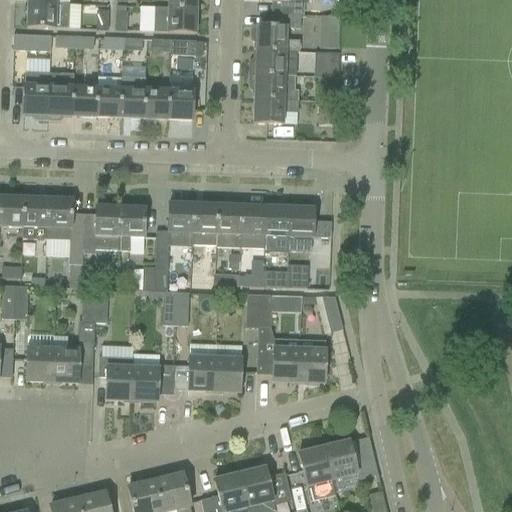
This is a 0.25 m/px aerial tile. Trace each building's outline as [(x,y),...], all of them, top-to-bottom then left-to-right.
[(194,11),(194,0),(166,0),(166,11),(194,11)] [(258,0),(258,4),(274,5),(274,16),(274,17),(299,18),(299,4),(288,4),(288,0),(258,0)] [(66,31),(67,7),(54,6),(26,6),(25,29),(52,31),(66,31)] [(124,34),(125,15),(125,9),(116,9),(116,15),(114,15),(114,34),(124,34)] [(193,35),(194,11),(166,11),(154,10),(153,34),(193,35)] [(106,14),(96,14),(95,33),(106,33),(106,14)] [(299,31),(299,18),(274,17),(274,16),(269,16),(268,29),(251,29),(248,32),(248,41),(250,44),(254,44),(254,54),(283,55),(295,55),(299,55),(299,45),(284,44),(284,30),(299,31)] [(319,36),(318,52),(338,52),(338,36),(319,36)] [(12,37),(11,53),(48,54),(49,38),(12,37)] [(72,50),(73,40),(54,39),(54,49),(72,50)] [(91,41),(73,40),(72,50),(91,51),(91,41)] [(121,52),(121,42),(103,41),(102,51),(121,52)] [(140,43),(121,42),(121,52),(139,52),(140,43)] [(169,53),(169,44),(152,43),(152,53),(169,53)] [(169,53),(169,58),(192,59),(193,45),(169,44),(169,53)] [(246,65),(246,78),(294,79),(295,55),(283,55),(254,54),(253,62),(249,62),(246,65)] [(317,79),(317,80),(336,81),(337,57),(314,56),(313,79),(317,79)] [(45,123),(47,88),(47,76),(23,75),(22,116),(31,117),(31,121),(34,123),(45,123)] [(71,89),(72,77),(60,76),(60,88),(47,88),(45,123),(57,124),(60,121),(60,118),(69,118),(71,89)] [(246,78),(245,89),(248,92),(252,92),(252,102),(296,104),(296,93),(294,93),(294,79),(246,78)] [(119,91),(118,120),(142,121),(143,92),(144,80),(120,79),(119,91)] [(335,103),(336,81),(317,80),(317,103),(335,103)] [(94,119),(95,90),(71,89),(69,118),(94,119)] [(118,120),(119,91),(95,90),(94,119),(118,120)] [(166,122),(167,92),(143,92),(142,121),(166,122)] [(191,93),(167,92),(166,122),(189,123),(191,93)] [(295,116),(296,104),(252,102),(251,126),(280,127),(281,115),(295,116)] [(334,129),(335,110),(317,110),(316,129),(334,129)] [(0,229),(21,230),(22,201),(0,200),(0,229)] [(46,202),(45,243),(68,244),(68,259),(68,268),(69,268),(81,269),(82,257),(81,257),(82,218),(71,217),(71,203),(70,203),(69,200),(59,200),(57,203),(46,202)] [(45,243),(46,202),(22,201),(21,230),(21,242),(45,243)] [(118,254),(119,210),(110,210),(108,207),(97,206),(95,209),(94,218),(82,218),(81,257),(82,257),(93,257),(93,253),(118,254)] [(166,234),(165,249),(190,250),(192,207),(167,206),(166,234)] [(192,207),(190,250),(214,251),(215,208),(192,207)] [(238,252),(240,209),(215,208),(214,251),(238,252)] [(263,240),(264,210),(240,209),(238,252),(262,253),(263,240)] [(144,211),(119,210),(118,254),(129,254),(129,257),(142,257),(144,211)] [(287,241),(287,210),(264,210),(263,240),(275,240),(274,253),(286,254),(287,241)] [(312,225),(312,211),(287,210),(287,241),(311,242),(311,241),(329,241),(330,225),(312,225)] [(153,272),(153,296),(164,296),(164,295),(165,249),(166,234),(155,234),(154,272),(153,272)] [(34,246),(22,245),(22,257),(33,258),(34,246)] [(81,269),(69,268),(68,292),(73,292),(80,292),(81,269)] [(94,269),(81,269),(80,292),(94,292),(94,269)] [(288,269),(287,292),(307,292),(308,269),(288,269)] [(19,283),(20,272),(1,271),(1,282),(19,283)] [(153,296),(153,272),(142,272),(141,295),(153,296)] [(213,290),(213,279),(195,279),(195,290),(213,290)] [(232,280),(213,279),(213,290),(232,291),(232,280)] [(44,281),(30,280),(30,289),(43,289),(44,281)] [(262,292),(262,281),(243,280),(243,291),(262,292)] [(280,281),(262,281),(262,292),(280,292),(280,281)] [(3,289),(2,322),(14,323),(16,290),(3,289)] [(28,290),(16,290),(14,323),(27,323),(28,290)] [(79,325),(78,346),(93,346),(94,325),(95,292),(83,292),(81,325),(79,325)] [(107,293),(95,292),(94,325),(106,326),(107,293)] [(175,328),(176,295),(164,295),(164,296),(162,328),(175,328)] [(189,296),(176,295),(175,328),(187,329),(189,296)] [(257,331),(258,299),(245,298),(244,331),(257,331)] [(257,331),(269,331),(270,299),(258,299),(257,331)] [(334,300),(320,300),(330,337),(342,334),(334,300)] [(256,354),(255,374),(271,375),(271,384),(296,385),(298,342),(272,342),(269,331),(257,331),(256,354)] [(325,349),(324,349),(324,343),(298,342),(296,385),(324,386),(325,349)] [(52,385),(53,353),(38,353),(39,349),(27,348),(26,384),(52,385)] [(67,354),(53,353),(52,385),(78,386),(79,350),(67,350),(67,354)] [(199,357),(188,357),(186,395),(211,396),(213,362),(199,361),(199,357)] [(228,363),(213,362),(211,396),(239,397),(241,359),(228,358),(228,363)] [(131,403),(132,371),(131,371),(132,362),(99,361),(98,378),(106,378),(105,402),(131,403)] [(159,368),(147,368),(147,372),(132,371),(131,403),(157,404),(159,368)] [(348,443),(322,449),(330,481),(336,480),(344,478),(345,482),(376,474),(367,439),(366,439),(371,461),(353,466),(348,443)] [(322,449),(297,455),(306,492),(309,506),(334,500),(333,495),(330,481),(322,449)] [(264,470),(238,476),(245,508),(260,505),(261,509),(272,507),(266,481),(264,470)] [(217,500),(200,504),(201,511),(232,511),(245,508),(238,476),(212,482),(217,500)] [(189,511),(181,478),(154,485),(160,511),(189,511)] [(160,511),(154,485),(127,491),(131,511),(160,511)] [(384,511),(380,494),(368,497),(371,511),(384,511)] [(107,511),(104,497),(76,503),(77,511),(107,511)] [(77,511),(76,503),(49,510),(50,511),(77,511)]
